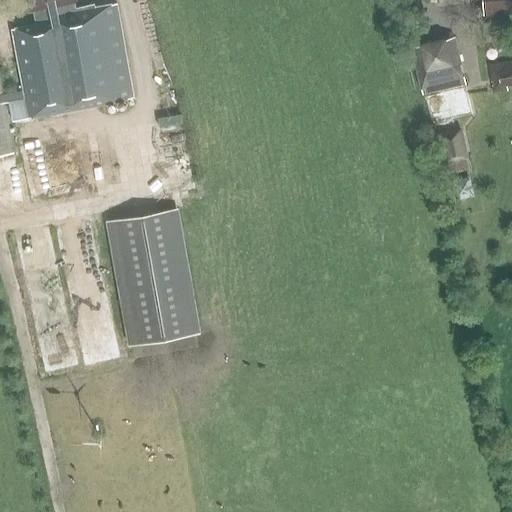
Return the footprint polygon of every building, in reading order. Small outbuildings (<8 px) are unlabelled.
[(8,102),(11,119),(133,97),(116,3),(94,7),(94,3),(74,7),(73,3),(74,3),(73,0),(27,0),(29,11),(33,10),(36,24),(12,28),(23,90),(6,93),(8,102)] [(511,0),(481,0),(483,14),(511,12),(511,0)] [(465,85),(454,36),(411,45),(422,94),(465,85)] [(511,63),(492,67),(494,82),(496,82),(497,87),(507,86),(507,89),(511,87),(511,63)] [(3,103),(8,102),(6,93),(2,94),(0,85),(0,154),(13,153),(3,103)] [(468,157),(460,126),(436,132),(445,176),(469,170),(466,157),(468,157)] [(178,152),(187,151),(183,127),(174,129),(178,152)] [(157,158),(160,179),(192,173),(188,152),(157,158)] [(200,333),(178,208),(105,221),(127,346),(200,333)]
